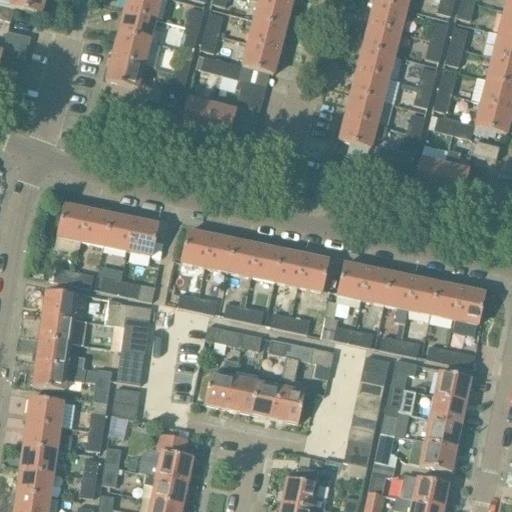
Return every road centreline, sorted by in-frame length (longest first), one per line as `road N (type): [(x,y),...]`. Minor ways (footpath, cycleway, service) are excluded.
road 1 (residential): [(511,271),(272,217)]
road 2 (residential): [(272,217),(137,189),(38,154)]
road 3 (residential): [(261,443),(161,419),(176,322)]
road 4 (residential): [(0,350),(18,219),(38,154)]
road 5 (residential): [(261,443),(327,457),(346,355)]
road 6 (residential): [(479,511),(511,344)]
road 7 (residential): [(272,217),(302,94)]
